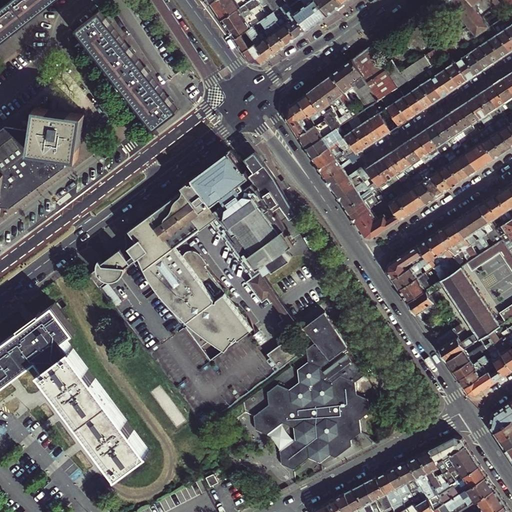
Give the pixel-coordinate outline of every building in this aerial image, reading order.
[(0,43),(55,0),(11,0),(0,9),(0,43)] [(214,0),(212,2),(223,18),(241,6),(237,0),(214,0)] [(265,6),(273,1),(272,0),(249,0),(241,6),(223,18),(236,37),(248,29),(254,25),(258,23),(262,20),(268,16),(270,15),(265,6)] [(287,12),(284,15),(299,36),(309,28),(288,0),(272,0),(273,1),(279,9),(282,6),(287,12)] [(288,0),(309,28),(329,14),(318,0),(288,0)] [(318,0),(329,14),(344,2),(342,0),(318,0)] [(451,38),(458,48),(459,47),(468,41),(477,35),(485,30),(491,26),(471,0),(431,0),(439,9),(451,0),(469,25),(451,38)] [(499,0),(471,0),(491,26),(494,24),(496,22),(499,21),(502,18),(509,14),(499,0)] [(511,0),(499,0),(509,14),(511,13),(511,11),(511,0)] [(78,29),(96,52),(131,96),(156,127),(179,110),(130,48),(101,11),(78,29)] [(299,36),(284,15),(280,18),(275,11),(270,15),(268,16),(288,44),(299,36)] [(288,44),(268,16),(262,20),(267,27),(264,30),(279,51),(288,44)] [(262,20),(258,23),(264,30),(267,27),(262,20)] [(258,23),(254,25),(260,33),(264,30),(258,23)] [(498,30),(500,33),(508,27),(505,23),(497,28),(498,30)] [(254,25),(248,29),(269,58),(279,51),(264,30),(260,33),(254,25)] [(500,33),(511,51),(511,50),(511,32),(508,27),(500,33)] [(269,58),(248,29),(236,37),(251,61),(263,62),(269,58)] [(485,30),(477,35),(479,39),(480,41),(489,35),(485,30)] [(491,38),(503,57),(511,51),(500,33),(493,37),(491,38)] [(468,41),(471,45),(479,39),(477,35),(468,41)] [(495,62),(503,57),(491,38),(482,44),(495,62)] [(486,68),(495,62),(482,44),(474,50),(486,68)] [(370,46),(354,58),(364,74),(364,75),(380,99),(383,97),(386,95),(392,91),(398,87),(374,52),(370,46)] [(384,46),(374,52),(398,87),(400,86),(401,85),(407,81),(384,46)] [(455,58),(463,52),(459,47),(458,48),(451,52),(455,58)] [(465,55),(478,74),(486,68),(474,50),(465,55)] [(469,79),(478,74),(465,55),(457,61),(469,79)] [(380,99),(364,75),(364,74),(354,58),(333,74),(345,91),(354,85),(369,106),(379,100),(380,99)] [(460,85),(469,79),(457,61),(455,59),(451,58),(445,62),(448,66),(460,85)] [(434,63),(437,69),(443,66),(439,60),(434,63)] [(452,91),(460,85),(448,66),(440,72),(452,91)] [(182,98),(198,91),(189,71),(173,78),(182,98)] [(423,76),(420,72),(417,75),(420,80),(423,83),(431,77),(428,72),(423,76)] [(444,96),(452,91),(440,72),(431,77),(444,96)] [(360,112),(345,91),(333,74),(308,92),(327,118),(335,129),(341,125),(349,119),(357,114),(360,112)] [(408,80),(412,85),(420,80),(417,75),(408,80)] [(435,102),(444,96),(431,77),(423,83),(435,102)] [(511,89),(504,77),(496,83),(511,107),(511,89)] [(407,81),(401,85),(405,90),(412,85),(408,80),(407,81)] [(427,107),(435,102),(423,83),(414,89),(427,107)] [(487,88),(499,107),(501,110),(503,113),(505,111),(507,114),(509,113),(511,111),(511,110),(511,107),(496,83),(487,88)] [(491,112),(499,107),(487,88),(479,94),(491,112)] [(418,113),(427,107),(414,89),(406,95),(418,113)] [(397,100),(410,119),(418,113),(406,95),(405,95),(402,90),(395,94),(399,99),(397,100)] [(308,92),(299,99),(315,122),(319,120),(320,122),(327,118),(308,92)] [(482,118),(491,112),(479,94),(470,100),(482,118)] [(385,99),(401,124),(410,119),(397,100),(390,96),(388,98),(386,95),(383,97),(384,100),(385,99)] [(393,130),(401,124),(385,99),(384,100),(383,97),(380,99),(379,100),(380,102),(376,105),(377,105),(393,130)] [(315,122),(299,99),(290,105),(288,118),(308,147),(335,129),(327,118),(320,122),(319,120),(315,122)] [(473,123),(482,118),(470,100),(461,105),(473,123)] [(384,135),(393,130),(377,105),(370,110),(372,118),(384,135)] [(476,127),(473,123),(461,105),(453,111),(468,134),(476,128),(476,127)] [(85,113),(57,110),(51,109),(38,107),(34,130),(31,150),(68,155),(79,157),(85,113)] [(357,114),(361,119),(369,114),(366,108),(360,112),(357,114)] [(501,110),(495,115),(498,120),(500,118),(498,115),(501,113),(503,116),(505,116),(503,113),(501,110)] [(462,144),(469,140),(467,136),(469,135),(468,135),(468,134),(453,111),(444,117),(462,144)] [(353,125),(362,120),(361,119),(357,114),(349,119),(353,125)] [(498,123),(511,145),(511,127),(507,120),(505,116),(503,116),(500,118),(498,120),(496,121),(498,123)] [(376,141),(384,135),(372,118),(372,117),(364,123),(376,141)] [(436,122),(450,144),(452,147),(453,146),(455,149),(458,147),(460,146),(462,144),(444,117),(436,122)] [(345,131),(353,125),(349,119),(341,125),(345,131)] [(442,150),(450,144),(436,122),(427,128),(442,150)] [(488,127),(484,122),(476,127),(476,128),(477,129),(481,127),(483,130),(486,128),(488,127)] [(367,146),(376,141),(364,123),(355,129),(367,146)] [(504,152),(511,147),(511,145),(498,123),(493,126),(494,129),(491,131),(504,152)] [(308,147),(314,157),(347,135),(347,134),(345,131),(341,125),(335,129),(308,147)] [(0,173),(4,174),(0,198),(0,206),(10,208),(66,166),(68,155),(31,150),(34,130),(10,126),(0,132),(0,173)] [(496,158),(504,152),(491,131),(490,130),(488,132),(486,128),(483,130),(481,127),(477,129),(479,132),(496,158)] [(433,156),(442,150),(427,128),(419,134),(430,151),(433,155),(433,156)] [(367,146),(355,129),(347,134),(347,135),(354,146),(359,152),(367,146)] [(487,163),(496,158),(479,132),(475,135),(477,138),(473,141),(487,163)] [(429,152),(430,151),(419,134),(410,139),(426,163),(428,162),(430,165),(433,163),(431,160),(433,159),(431,156),(429,152)] [(347,135),(314,157),(321,167),(354,146),(347,135)] [(426,163),(410,139),(402,145),(416,167),(421,164),(422,166),(424,169),(426,167),(424,164),(426,163)] [(464,146),(479,169),(487,163),(473,141),(471,139),(469,140),(462,144),(464,146)] [(408,173),(416,167),(402,145),(393,151),(408,173)] [(354,146),(321,167),(331,181),(331,182),(347,171),(347,170),(345,166),(361,155),(359,152),(354,146)] [(459,157),(470,174),(479,169),(464,146),(461,148),(460,146),(458,147),(463,154),(459,157)] [(243,155),(252,170),(264,163),(255,148),(243,155)] [(276,212),(274,210),(288,200),(279,180),(266,163),(250,175),(231,149),(193,177),(264,268),(267,273),(294,256),(288,247),(297,241),(283,222),(276,212)] [(433,156),(437,161),(445,155),(444,152),(442,150),(433,156)] [(450,162),(462,180),(470,174),(459,157),(456,152),(455,152),(454,150),(447,154),(445,151),(444,152),(445,155),(450,162)] [(408,173),(393,151),(385,156),(397,175),(399,178),(400,179),(402,178),(408,173)] [(376,162),(389,180),(397,175),(385,156),(376,162)] [(392,186),(391,183),(385,187),(382,184),(389,180),(376,162),(368,167),(373,175),(381,186),(384,192),(386,194),(393,190),(391,187),(392,186)] [(445,191),(453,185),(441,168),(438,163),(436,164),(435,162),(433,163),(437,170),(433,173),(445,191)] [(441,168),(453,185),(462,180),(450,162),(441,168)] [(350,174),(347,171),(331,182),(341,197),(373,175),(368,167),(366,163),(350,174)] [(420,172),(436,197),(445,191),(433,173),(428,166),(426,163),(424,164),(426,167),(424,169),(422,170),(420,172)] [(416,184),(428,202),(436,197),(420,172),(415,175),(419,182),(416,184)] [(341,197),(348,208),(372,191),(381,186),(373,175),(341,197)] [(204,426),(305,350),(293,334),(302,327),(289,308),(282,313),(286,318),(281,322),(292,336),(271,352),(273,356),(271,358),(269,354),(257,363),(249,352),(250,340),(245,333),(249,330),(252,333),(255,331),(253,328),(254,326),(208,264),(209,263),(208,259),(205,255),(202,252),(199,249),(198,248),(195,247),(193,247),(190,249),(187,253),(185,254),(184,254),(181,250),(179,251),(176,246),(211,220),(255,276),(249,280),(265,301),(270,298),(274,302),(282,296),(267,273),(264,268),(193,177),(183,185),(187,189),(175,198),(173,196),(130,227),(133,231),(129,235),(134,242),(111,258),(121,271),(133,262),(136,266),(138,265),(158,291),(156,292),(182,326),(148,352),(204,426)] [(403,183),(419,208),(428,202),(416,184),(412,179),(410,180),(409,179),(404,182),(402,178),(400,179),(403,183)] [(411,213),(419,208),(403,183),(399,185),(397,187),(395,189),(411,213)] [(388,197),(395,207),(402,219),(411,213),(395,189),(392,186),(391,187),(393,190),(386,194),(388,197)] [(511,192),(508,186),(497,193),(511,214),(511,192)] [(348,208),(355,218),(388,197),(386,194),(384,192),(376,197),(372,191),(348,208)] [(505,223),(511,218),(511,214),(497,193),(489,198),(500,215),(504,221),(505,223)] [(361,228),(378,218),(395,207),(388,197),(355,218),(361,228)] [(481,204),(497,229),(505,223),(504,221),(500,223),(497,217),(500,215),(489,198),(481,204)] [(498,231),(497,229),(481,204),(472,209),(488,233),(495,244),(498,242),(494,236),(495,235),(494,233),(498,231)] [(395,207),(378,218),(361,228),(366,236),(374,238),(402,219),(395,207)] [(482,237),(488,233),(472,209),(464,215),(487,250),(490,248),(482,237)] [(455,220),(471,244),(476,241),(484,252),(487,250),(464,215),(455,220)] [(511,218),(505,223),(497,229),(498,231),(501,235),(511,228),(511,218)] [(455,220),(446,226),(469,261),(472,259),(469,254),(468,252),(465,248),(471,244),(455,220)] [(437,232),(453,256),(459,252),(466,263),(468,262),(469,261),(446,226),(437,232)] [(503,239),(506,242),(511,237),(511,228),(501,235),(503,239)] [(437,232),(428,238),(451,273),(456,270),(449,260),(454,257),(453,256),(437,232)] [(419,244),(428,256),(431,262),(434,267),(436,269),(440,266),(446,276),(451,273),(428,238),(419,244)] [(511,269),(511,304),(500,312),(506,321),(511,317),(511,251),(510,249),(506,242),(503,239),(498,242),(495,244),(490,248),(487,250),(484,252),(478,255),(472,259),(469,261),(468,262),(473,270),(501,252),(511,269)] [(394,278),(428,256),(419,244),(390,263),(389,270),(394,278)] [(469,254),(472,259),(478,255),(475,250),(469,254)] [(394,278),(401,289),(424,274),(421,269),(431,262),(428,256),(394,278)] [(90,274),(100,287),(110,280),(100,266),(90,274)] [(494,329),(501,325),(463,266),(456,270),(451,273),(446,276),(443,279),(481,338),(487,334),(490,332),(494,329)] [(401,289),(409,301),(432,286),(427,280),(433,275),(438,282),(439,281),(443,279),(436,269),(434,267),(424,274),(401,289)] [(432,286),(409,301),(421,320),(440,308),(432,295),(443,287),(439,281),(438,282),(432,286)] [(0,344),(0,387),(39,358),(45,367),(41,370),(42,372),(43,371),(119,474),(118,474),(119,475),(151,452),(150,451),(149,452),(73,349),(73,348),(73,347),(72,348),(65,338),(75,331),(54,304),(0,344)] [(315,341),(312,343),(328,368),(353,352),(326,311),(304,325),(315,341)] [(454,329),(457,333),(463,329),(460,324),(454,329)] [(511,332),(511,329),(510,327),(505,330),(506,332),(503,334),(505,337),(510,334),(511,332)] [(454,329),(435,341),(448,360),(465,349),(477,341),(478,340),(474,334),(462,342),(457,333),(454,329)] [(490,352),(494,357),(506,375),(511,370),(511,365),(497,343),(492,336),(490,332),(487,334),(492,343),(487,347),(488,348),(490,352)] [(497,343),(511,365),(511,346),(505,337),(497,343)] [(469,354),(465,349),(448,360),(454,370),(479,354),(488,348),(487,347),(481,338),(478,340),(477,341),(480,346),(469,354)] [(353,446),(352,440),(362,432),(360,419),(371,411),(368,398),(357,392),(356,380),(366,372),(363,367),(338,383),(328,368),(312,343),(308,346),(310,360),(300,367),(301,381),(292,389),(279,384),(269,391),(269,404),(254,415),(256,428),(268,434),(284,422),(295,427),(296,439),(281,451),(282,464),(295,469),(309,458),(321,463),(331,456),(336,458),(353,446)] [(353,352),(328,368),(338,383),(363,367),(353,352)] [(481,357),(479,354),(454,370),(460,379),(489,360),(494,357),(490,352),(481,357)] [(489,371),(465,387),(469,393),(476,394),(506,375),(494,357),(489,360),(494,367),(492,369),(490,367),(487,369),(489,371)] [(494,367),(489,360),(460,379),(465,387),(489,371),(487,369),(490,367),(492,369),(494,367)] [(491,426),(495,432),(511,420),(511,400),(511,401),(493,413),(491,426)] [(501,440),(511,432),(511,420),(495,432),(501,440)] [(511,432),(501,440),(507,450),(511,446),(511,432)] [(431,448),(437,459),(445,455),(446,457),(467,444),(463,437),(455,435),(431,448)] [(474,454),(467,444),(446,457),(443,459),(450,470),(474,454)] [(439,462),(437,459),(431,448),(420,453),(440,491),(447,486),(440,474),(444,472),(444,471),(440,463),(439,462)] [(420,453),(409,459),(418,476),(426,491),(430,498),(435,494),(440,491),(420,453)] [(456,480),(481,464),(474,454),(450,470),(455,477),(449,481),(450,484),(456,480)] [(418,476),(409,459),(398,465),(407,482),(409,481),(414,490),(421,487),(416,478),(418,476)] [(442,496),(446,502),(488,475),(481,464),(456,480),(459,485),(442,496)] [(416,500),(415,497),(407,482),(398,465),(389,469),(408,506),(415,501),(416,500)] [(378,475),(397,511),(398,511),(408,506),(389,469),(378,475)] [(218,479),(213,470),(205,474),(210,483),(218,479)] [(388,511),(397,511),(378,475),(367,481),(376,499),(381,509),(386,506),(388,511)] [(488,475),(446,502),(451,509),(466,499),(470,504),(472,503),(496,487),(488,475)] [(357,486),(369,511),(376,511),(371,501),(376,499),(367,481),(357,486)] [(369,511),(357,486),(347,491),(356,509),(360,507),(362,511),(369,511)] [(474,511),(493,511),(507,503),(496,487),(472,503),(477,511),(474,511)] [(347,491),(338,496),(346,511),(350,511),(351,511),(350,511),(357,511),(356,509),(347,491)] [(439,507),(443,504),(435,494),(430,498),(436,509),(439,507)] [(329,501),(334,511),(346,511),(338,496),(329,501)] [(420,508),(422,511),(431,511),(436,509),(430,498),(426,500),(418,505),(420,508)] [(315,511),(334,511),(329,501),(317,507),(315,511)] [(414,511),(420,508),(418,505),(415,501),(408,506),(398,511),(414,511)] [(511,511),(507,503),(493,511),(511,511)]
